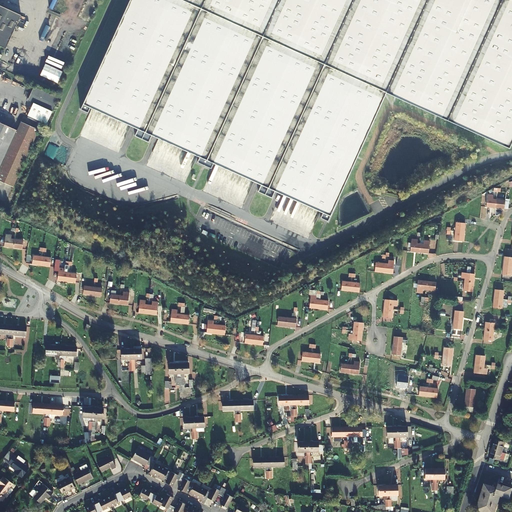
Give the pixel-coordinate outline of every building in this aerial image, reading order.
[(511,0),(129,0),(80,109),(88,113),(90,108),(139,130),(136,136),(149,143),(153,136),(201,158),(198,162),(212,168),(214,164),(261,185),(258,192),(272,198),(275,191),(323,213),(320,218),(328,221),(386,93),(509,148),(511,141),(511,0)] [(0,45),(3,47),(18,14),(0,5),(0,45)] [(63,64),(66,58),(53,52),(50,58),(63,64)] [(40,76),(58,83),(63,71),(45,64),(40,76)] [(38,105),(44,91),(31,86),(25,99),(38,105)] [(16,129),(0,122),(0,180),(12,186),(37,129),(19,121),(16,129)] [(54,160),(65,165),(73,149),(61,144),(59,147),(50,143),(45,155),(53,159),(57,148),(59,149),(54,160)] [(496,208),(496,199),(487,198),(486,206),(496,208)] [(496,199),(496,208),(504,209),(505,200),(496,199)] [(456,232),(464,232),(465,223),(457,222),(456,232)] [(464,232),(456,232),(455,236),(453,235),(453,234),(450,233),(449,240),(463,241),(464,232)] [(13,248),(14,239),(5,238),(4,247),(13,248)] [(14,239),(13,248),(22,249),(23,240),(14,239)] [(419,252),(420,244),(411,243),(410,251),(419,252)] [(420,244),(419,252),(429,253),(430,245),(420,244)] [(41,265),(42,256),(33,255),(32,264),(41,265)] [(51,257),(42,256),(41,265),(49,266),(51,257)] [(503,265),(511,266),(511,265),(511,256),(504,256),(503,265)] [(384,263),(383,272),(392,273),(393,261),(388,260),(388,264),(384,263)] [(374,271),(383,272),(384,263),(375,262),(374,271)] [(506,274),(511,275),(511,266),(503,265),(502,274),(506,274)] [(67,281),(68,272),(59,271),(57,280),(67,281)] [(76,274),(68,272),(67,281),(75,282),(76,274)] [(464,282),(473,283),(474,273),(465,273),(464,282)] [(426,290),(426,281),(418,280),(417,289),(426,290)] [(350,291),(351,282),(342,281),(341,290),(350,291)] [(426,281),(426,290),(435,291),(436,282),(426,281)] [(351,282),(350,291),(359,292),(360,283),(351,282)] [(473,283),(464,282),(463,291),(472,292),(473,283)] [(92,295),(93,287),(84,285),(83,294),(92,295)] [(93,287),(92,295),(101,296),(102,288),(93,287)] [(493,299),(502,300),(503,295),(508,295),(508,290),(494,289),(493,299)] [(119,304),(120,295),(111,294),(110,303),(119,304)] [(120,295),(119,304),(127,305),(128,296),(120,295)] [(318,308),(319,300),(310,299),(309,307),(318,308)] [(383,308),(392,309),(393,300),(384,299),(383,308)] [(502,300),(493,299),(493,307),(501,308),(502,300)] [(319,300),(318,308),(327,309),(328,301),(319,300)] [(148,314),(149,305),(139,304),(138,312),(148,314)] [(157,307),(149,305),(148,314),(156,315),(157,307)] [(392,309),(383,308),(382,317),(391,318),(392,309)] [(453,320),(462,321),(463,312),(455,311),(453,320)] [(179,323),(180,314),(171,313),(170,322),(179,323)] [(188,315),(180,314),(179,323),(187,324),(188,315)] [(286,326),(287,318),(278,317),(277,325),(286,326)] [(287,318),(286,326),(295,327),(296,319),(287,318)] [(462,321),(453,320),(452,329),(461,330),(462,321)] [(353,331),(362,332),(363,323),(354,322),(353,331)] [(484,331),(493,332),(493,327),(498,328),(498,327),(500,327),(501,323),(485,322),(484,331)] [(9,347),(11,325),(0,324),(0,333),(9,334),(8,339),(7,339),(6,346),(9,347)] [(215,334),(216,325),(208,324),(207,333),(215,334)] [(11,325),(9,347),(12,347),(13,339),(12,339),(12,334),(25,336),(26,327),(11,325)] [(216,325),(215,334),(224,335),(225,326),(216,325)] [(362,332),(353,331),(352,340),(361,341),(362,332)] [(493,332),(484,331),(483,340),(492,341),(493,332)] [(253,344),(254,336),(245,335),(244,343),(253,344)] [(254,336),(253,344),(262,345),(263,337),(254,336)] [(393,345),(401,346),(402,337),(394,336),(393,345)] [(60,367),(62,346),(46,344),(46,354),(55,354),(55,359),(57,359),(57,366),(60,367)] [(401,346),(393,345),(392,354),(400,355),(401,346)] [(62,346),(60,367),(63,367),(63,359),(62,359),(62,355),(75,356),(76,347),(62,346)] [(443,356),(452,357),(453,348),(444,347),(443,356)] [(132,370),(131,348),(121,348),(121,359),(129,358),(129,363),(128,363),(128,370),(132,370)] [(131,348),(132,370),(134,370),(134,368),(136,368),(135,358),(140,358),(140,348),(131,348)] [(310,362),(311,353),(302,352),(301,361),(310,362)] [(311,353),(310,362),(319,363),(320,354),(311,353)] [(475,364),(484,365),(485,356),(476,355),(475,364)] [(452,357),(443,356),(442,365),(450,366),(452,357)] [(179,385),(178,363),(168,363),(169,373),(176,373),(176,378),(175,378),(176,385),(179,385)] [(178,363),(179,385),(182,385),(182,378),(180,378),(180,373),(188,373),(188,363),(178,363)] [(349,373),(350,364),(341,363),(340,372),(349,373)] [(350,364),(349,373),(358,374),(359,365),(350,364)] [(482,374),(484,365),(475,364),(474,373),(482,374)] [(428,396),(429,388),(420,387),(419,395),(428,396)] [(429,388),(428,396),(437,397),(438,389),(429,388)] [(465,398),(474,399),(475,389),(466,388),(465,398)] [(294,416),(293,395),(278,396),(279,405),(291,405),(292,410),(290,410),(291,417),(294,416)] [(293,395),(294,416),(297,416),(296,409),(295,409),(295,405),(308,404),(308,395),(293,395)] [(474,399),(465,398),(464,406),(473,407),(474,399)] [(0,400),(0,416),(0,414),(0,410),(13,411),(14,402),(0,400)] [(238,422),(237,401),(222,401),(223,410),(236,410),(236,415),(234,415),(235,422),(238,422)] [(237,401),(238,422),(241,422),(240,415),(239,415),(239,410),(253,410),(253,401),(237,401)] [(47,426),(48,405),(33,403),(32,413),(45,413),(45,418),(44,418),(43,425),(47,426)] [(48,405),(47,426),(49,426),(50,418),(48,418),(49,414),(62,415),(63,406),(48,405)] [(91,429),(93,408),(83,407),(82,417),(90,418),(89,422),(88,429),(91,429)] [(93,408),(91,429),(94,430),(95,422),(93,422),(94,418),(102,419),(103,409),(93,408)] [(194,439),(193,417),(183,418),(183,428),(191,427),(192,432),(191,432),(191,439),(194,439)] [(193,417),(194,439),(197,439),(196,432),(195,432),(195,428),(204,427),(203,417),(193,417)] [(397,427),(397,448),(400,448),(400,441),(399,441),(399,437),(407,436),(407,426),(397,427)] [(346,449),(346,427),(331,427),(331,437),(344,437),(344,441),(344,448),(346,449)] [(346,427),(346,449),(349,448),(349,441),(348,441),(348,437),(361,437),(361,427),(346,427)] [(397,448),(397,427),(387,427),(387,437),(395,437),(395,441),(394,441),(394,448),(397,448)] [(492,448),(502,451),(504,442),(495,439),(492,448)] [(308,463),(308,441),(298,441),(298,451),(306,451),(306,456),(305,456),(305,463),(308,463)] [(308,441),(308,463),(311,463),(311,456),(310,456),(310,451),(317,451),(318,441),(308,441)] [(502,451),(492,448),(489,458),(499,461),(499,459),(503,461),(505,454),(501,453),(502,451)] [(151,461),(153,458),(137,449),(132,459),(145,466),(145,467),(147,469),(151,461)] [(179,458),(185,461),(189,454),(183,451),(179,458)] [(8,452),(2,460),(10,466),(9,467),(16,472),(15,474),(21,478),(22,476),(23,476),(28,469),(22,465),(24,462),(18,457),(16,458),(8,452)] [(115,468),(110,457),(97,464),(101,472),(111,468),(112,470),(115,468)] [(269,479),(268,457),(253,458),(253,467),(267,467),(267,471),(266,471),(266,479),(269,479)] [(268,457),(269,479),(272,479),(272,471),(270,471),(270,466),(284,466),(283,457),(268,457)] [(227,509),(232,498),(226,495),(228,491),(221,488),(219,491),(213,488),(210,493),(207,491),(194,484),(190,482),(183,478),(185,475),(179,471),(177,474),(170,471),(167,470),(168,469),(155,463),(151,461),(147,469),(150,470),(149,473),(162,480),(164,477),(166,479),(165,482),(172,485),(175,478),(181,481),(178,488),(185,492),(186,489),(189,491),(188,492),(188,493),(189,493),(202,500),(202,499),(203,498),(206,500),(207,498),(214,502),(217,495),(223,498),(220,505),(227,509)] [(88,468),(73,475),(78,485),(93,478),(88,468)] [(434,490),(434,468),(425,468),(425,478),(432,478),(432,483),(431,483),(431,490),(434,490)] [(434,468),(434,490),(437,490),(437,483),(436,483),(436,478),(444,478),(444,468),(434,468)] [(2,496),(11,484),(3,478),(3,479),(1,477),(0,478),(0,501),(1,502),(4,498),(2,496)] [(57,484),(62,494),(74,488),(69,478),(57,484)] [(311,493),(321,493),(321,490),(315,489),(315,480),(311,480),(311,493)] [(484,483),(477,508),(488,511),(494,511),(500,494),(508,497),(511,486),(498,482),(497,485),(492,483),(492,485),(484,483)] [(47,495),(49,496),(52,492),(44,485),(39,490),(33,497),(40,503),(45,497),(47,495)] [(388,506),(388,485),(377,485),(378,495),(386,495),(386,500),(385,500),(385,506),(388,506)] [(388,485),(388,506),(391,506),(391,500),(389,500),(389,495),(398,495),(398,485),(388,485)] [(121,501),(131,496),(127,488),(120,491),(120,490),(116,492),(113,494),(106,498),(99,502),(98,501),(95,502),(92,504),(92,505),(85,508),(86,511),(98,511),(100,511),(110,506),(121,501)] [(149,502),(160,507),(161,505),(164,499),(157,495),(157,494),(154,493),(151,491),(150,492),(143,488),(139,496),(149,502)] [(164,499),(161,505),(168,508),(166,511),(167,511),(173,511),(174,511),(198,511),(189,507),(188,509),(185,507),(186,504),(179,501),(176,507),(170,504),(173,498),(167,494),(164,499)] [(286,495),(283,497),(287,505),(294,502),(292,498),(288,500),(286,495)]
